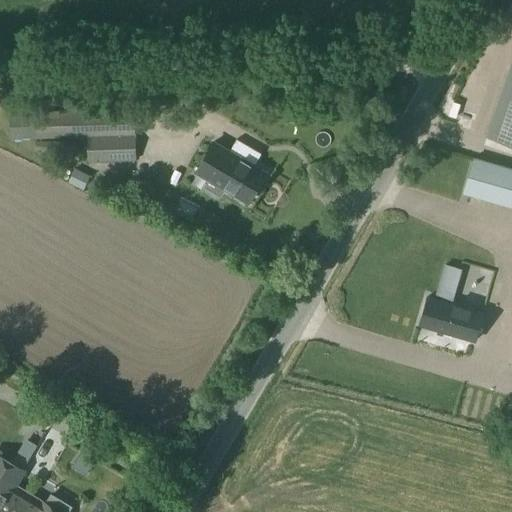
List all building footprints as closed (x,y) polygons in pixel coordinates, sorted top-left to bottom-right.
[(511,61),(486,137),(511,145),(511,61)] [(451,94),(469,99),(476,76),(458,70),(451,94)] [(113,111),(36,113),(36,132),(36,137),(87,136),(134,135),(133,117),(133,110),(113,111)] [(135,161),(134,135),(87,136),(87,162),(135,161)] [(74,139),(36,139),(36,150),(74,150),(74,139)] [(199,169),(197,172),(207,179),(202,187),(220,197),(224,189),(248,203),(264,175),(265,173),(252,165),(259,154),(235,140),(228,151),(214,143),(199,169)] [(511,168),(474,157),(464,192),(511,206),(511,168)] [(75,169),(69,182),(83,189),(89,176),(75,169)] [(443,264),(440,276),(458,281),(461,269),(443,264)] [(428,295),(420,326),(439,331),(438,335),(444,337),(445,333),(478,342),(487,312),(428,295)] [(0,511),(68,511),(72,507),(50,494),(44,504),(42,502),(41,504),(12,487),(21,471),(10,464),(0,457),(0,511)]
